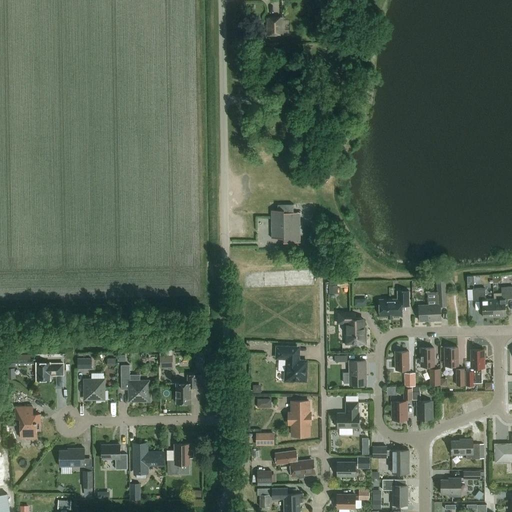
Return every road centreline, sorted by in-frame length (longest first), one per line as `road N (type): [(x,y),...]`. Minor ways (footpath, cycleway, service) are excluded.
road 1 (unclassified): [(227,420),(220,0)]
road 2 (residential): [(497,331),(396,332),(383,341),(380,428),(422,436)]
road 3 (residential): [(317,511),(326,478),(320,285)]
road 4 (residential): [(227,420),(67,421)]
road 5 (residential): [(422,436),(494,405),(497,331)]
road 6 (unknown): [(222,98),(364,99)]
